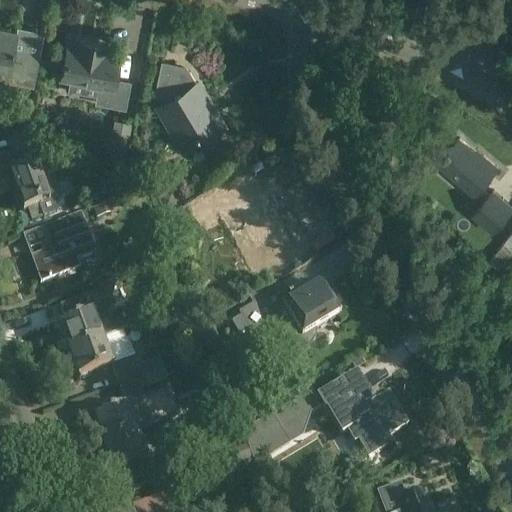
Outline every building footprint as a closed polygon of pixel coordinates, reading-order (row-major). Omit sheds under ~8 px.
[(0,71),(4,72),(3,79),(33,85),(39,54),(12,48),(16,30),(0,27),(0,71)] [(67,93),(94,99),(93,106),(124,113),(130,84),(116,81),(117,77),(115,76),(119,54),(108,51),(109,46),(73,39),(72,44),(65,43),(57,83),(69,85),(67,93)] [(163,60),(155,92),(169,117),(165,119),(183,151),(224,129),(213,109),(211,109),(197,82),(195,84),(185,69),(177,67),(178,64),(163,60)] [(35,104),(20,101),(17,115),(32,118),(35,104)] [(130,123),(113,120),(111,136),(128,138),(130,123)] [(459,138),(439,163),(475,193),(497,167),(483,155),(482,157),(459,138)] [(57,213),(53,201),(58,199),(41,155),(38,156),(34,146),(0,158),(0,186),(13,181),(24,211),(27,210),(38,206),(42,218),(57,213)] [(256,188),(246,172),(209,194),(230,230),(241,223),(262,259),(292,241),(281,222),(284,220),(274,203),(270,205),(259,186),(256,188)] [(511,203),(494,188),(471,214),(493,233),(511,210),(511,203)] [(93,211),(96,220),(110,215),(107,206),(93,211)] [(51,251),(31,258),(40,284),(80,269),(77,260),(95,254),(81,214),(43,229),(51,251)] [(147,248),(138,251),(144,269),(172,258),(160,224),(141,231),(147,248)] [(338,315),(320,285),(292,302),(283,289),(263,301),(259,294),(248,300),(253,308),(239,316),(251,336),(270,333),(270,337),(271,341),(275,346),(278,350),(282,352),(287,354),(292,354),(297,354),(301,353),(306,350),(310,346),(313,342),(315,338),(315,334),(316,328),(338,315)] [(101,292),(99,293),(59,308),(66,325),(59,327),(68,353),(103,340),(104,340),(113,336),(121,333),(123,332),(130,330),(129,327),(124,325),(119,322),(115,318),(113,313),(111,307),(110,302),(111,296),(113,291),(117,286),(101,292)] [(103,340),(68,353),(78,379),(111,367),(118,385),(119,387),(122,386),(145,377),(141,367),(141,365),(138,366),(134,368),(131,359),(113,366),(103,340)] [(364,386),(380,378),(375,368),(359,376),(364,386)] [(353,376),(317,398),(324,410),(326,409),(342,435),(347,431),(354,443),(358,441),(368,457),(391,443),(387,438),(392,435),(391,434),(409,423),(389,389),(369,401),(353,376)] [(122,386),(119,387),(127,408),(94,421),(104,445),(139,433),(154,427),(144,400),(143,401),(140,392),(150,389),(149,385),(145,377),(122,386)] [(235,415),(243,428),(271,411),(263,398),(235,415)] [(180,418),(188,415),(184,405),(177,408),(180,418)] [(139,433),(104,445),(114,471),(150,458),(139,433)] [(171,457),(148,465),(153,478),(176,469),(171,457)] [(257,478),(250,459),(208,471),(214,490),(257,478)] [(400,484),(377,493),(384,511),(454,511),(455,511),(452,511),(431,511),(425,493),(407,500),(400,484)] [(170,511),(165,497),(126,511),(170,511)]
